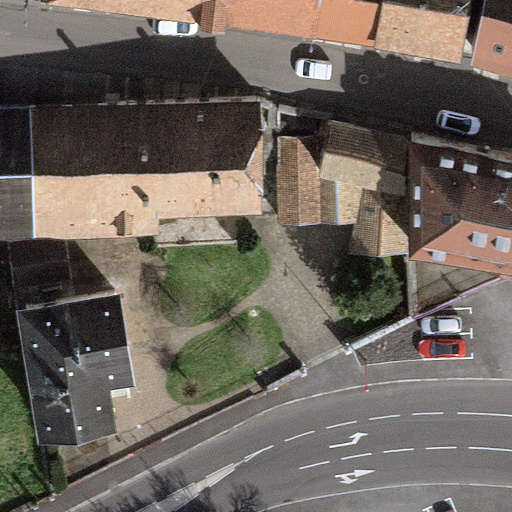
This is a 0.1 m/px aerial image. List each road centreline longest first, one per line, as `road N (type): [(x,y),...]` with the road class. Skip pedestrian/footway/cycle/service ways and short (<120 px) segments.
road 1 (residential): [(0,27),(224,50),(511,106)]
road 2 (secondary): [(511,416),(387,422),(306,448),(163,511)]
